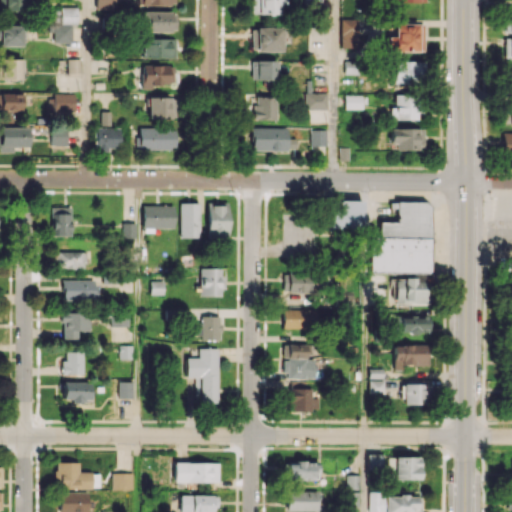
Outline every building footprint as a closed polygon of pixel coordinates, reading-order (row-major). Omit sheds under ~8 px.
[(0,0),(0,11),(25,10),(25,0),(0,0)] [(285,0),(250,0),(251,14),(278,14),(278,4),(286,4),(285,0)] [(76,7),(60,6),(59,23),(76,24),(76,7)] [(175,11),(140,11),(139,31),(175,32),(175,11)] [(356,47),(356,19),(339,19),(339,47),(356,47)] [(422,51),(422,24),(394,23),(393,36),(386,36),(386,51),(422,51)] [(70,42),(71,25),(53,24),(53,42),(70,42)] [(0,45),(22,46),(23,26),(0,25),(0,45)] [(280,50),(281,28),(251,27),(250,50),(280,50)] [(511,37),(503,37),(502,58),(511,58),(511,37)] [(174,38),(140,38),(140,58),(174,58),(174,38)] [(0,78),(19,79),(20,59),(0,58),(0,78)] [(66,72),(79,72),(79,59),(66,59),(66,72)] [(276,60),(250,60),(250,79),(276,79),(276,60)] [(421,61),(391,60),(390,82),(420,84),(421,61)] [(343,73),(355,74),(355,67),(348,67),(348,61),(344,61),(343,73)] [(140,85),(172,86),(172,65),(140,65),(140,85)] [(23,93),(0,92),(0,121),(10,122),(10,108),(24,108),(23,93)] [(72,93),(50,93),(50,112),(73,111),(72,93)] [(326,93),(304,93),(304,109),(326,109),(326,93)] [(361,109),(361,95),(343,94),(343,108),(361,109)] [(275,120),(275,96),(253,95),(253,119),(275,120)] [(389,119),(416,119),(415,95),(393,95),(393,107),(388,107),(389,119)] [(147,119),(170,119),(170,112),(175,112),(175,97),(146,97),(147,119)] [(99,126),(109,125),(109,111),(99,111),(99,126)] [(26,146),(26,127),(0,127),(0,151),(12,152),(12,146),(26,146)] [(118,146),(118,127),(94,127),(94,151),(107,152),(107,146),(118,146)] [(138,148),(174,149),(175,128),(138,127),(138,148)] [(286,150),(286,127),(250,127),(250,150),(286,150)] [(422,149),(422,128),(389,128),(389,150),(422,149)] [(65,145),(65,130),(49,129),(48,145),(65,145)] [(309,145),(325,146),(325,129),(309,129),(309,145)] [(511,154),(511,132),(500,133),(501,155),(511,154)] [(328,228),(361,229),(362,201),(329,200),(328,228)] [(206,237),(227,237),(226,201),(205,202),(206,237)] [(428,272),(429,202),(395,201),(395,222),(378,222),(377,237),(368,237),(368,272),(428,272)] [(198,203),(179,202),(178,237),(198,237),(198,203)] [(172,228),(172,205),(141,205),(140,227),(172,228)] [(49,234),(69,235),(69,207),(50,207),(49,234)] [(134,222),(121,222),(121,238),(134,237),(134,222)] [(84,251),(56,251),(55,268),(83,269),(84,251)] [(222,295),(222,268),(199,268),(199,284),(194,284),(194,295),(222,295)] [(282,272),(282,292),(308,292),(309,273),(282,272)] [(394,279),(395,304),(427,303),(426,277),(394,279)] [(95,279),(61,280),(61,300),(95,300),(95,279)] [(163,294),(162,280),(149,280),(149,294),(163,294)] [(351,304),(351,295),(335,294),(335,304),(351,304)] [(281,328),(317,328),(317,309),(281,308),(281,328)] [(128,326),(128,311),(110,311),(110,326),(128,326)] [(61,338),(77,338),(78,330),(88,331),(88,312),(61,312),(61,338)] [(398,316),(399,332),(428,332),(427,315),(398,316)] [(219,339),(219,316),(200,316),(200,323),(190,323),(190,335),(200,335),(200,339),(219,339)] [(283,378),(313,378),(314,359),(308,359),(308,344),(282,343),(281,359),(284,359),(283,378)] [(426,365),(427,345),(392,344),(391,364),(426,365)] [(118,358),(132,358),(132,345),(118,345),(118,358)] [(184,358),(185,377),(195,377),(195,403),(217,403),(216,348),(197,348),(197,357),(184,358)] [(82,352),(62,351),(62,374),(81,374),(82,352)] [(381,368),(367,368),(366,377),(381,378),(381,368)] [(382,394),(382,380),(367,380),(367,393),(382,394)] [(89,382),(61,382),(61,402),(89,403),(89,382)] [(401,404),(424,404),(423,383),(401,384),(401,404)] [(310,388),(289,388),(288,410),(317,411),(318,398),(310,398),(310,388)] [(366,454),(366,466),(381,465),(380,454),(366,454)] [(418,457),(385,456),(385,469),(392,469),(392,479),(418,479),(418,457)] [(78,461),(53,462),(54,488),(99,487),(99,474),(91,474),(91,471),(78,472),(78,461)] [(286,461),(285,479),(316,480),(316,462),(286,461)] [(217,463),(173,462),(173,482),(217,482),(217,463)] [(132,489),(131,472),(110,472),(111,489),(132,489)] [(358,489),(358,475),(344,475),(344,488),(358,489)] [(285,510),(320,511),(320,491),(285,491),(285,510)] [(57,511),(86,511),(87,492),(58,492),(57,511)] [(178,511),(214,511),(214,495),(179,495),(178,511)] [(418,511),(419,495),(367,495),(366,511),(418,511)]
